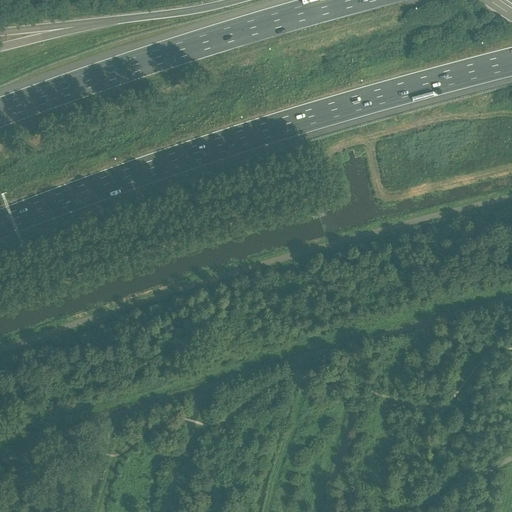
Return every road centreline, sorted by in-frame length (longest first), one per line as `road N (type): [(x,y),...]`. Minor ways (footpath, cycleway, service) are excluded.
road 1 (motorway): [(0,224),(264,130),(511,61)]
road 2 (motorway): [(349,0),(0,112)]
road 3 (motorway): [(236,0),(108,20)]
